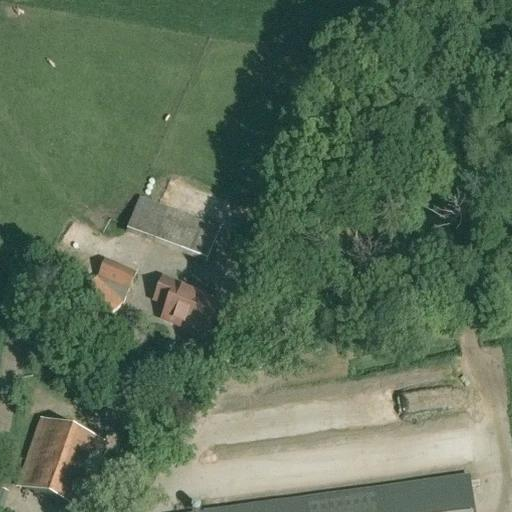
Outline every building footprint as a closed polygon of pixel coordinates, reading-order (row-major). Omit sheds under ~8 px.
[(153,248),(206,268),(221,229),(168,209),(153,248)] [(129,291),(136,275),(105,261),(98,278),(76,301),(103,327),(123,306),(129,291)] [(168,307),(163,321),(206,338),(218,306),(194,297),(195,294),(164,281),(155,302),(168,307)] [(105,444),(63,429),(40,421),(16,489),(81,511),(105,444)] [(380,511),(377,491),(307,501),(228,511),(380,511)]
